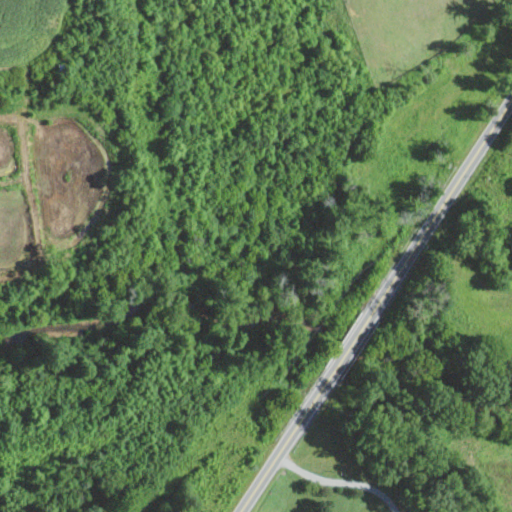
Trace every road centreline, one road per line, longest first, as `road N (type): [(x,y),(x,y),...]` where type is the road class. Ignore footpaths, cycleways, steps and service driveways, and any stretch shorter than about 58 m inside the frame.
road 1 (tertiary): [(372,314),(511,101)]
road 2 (tertiary): [(241,511),(331,375)]
